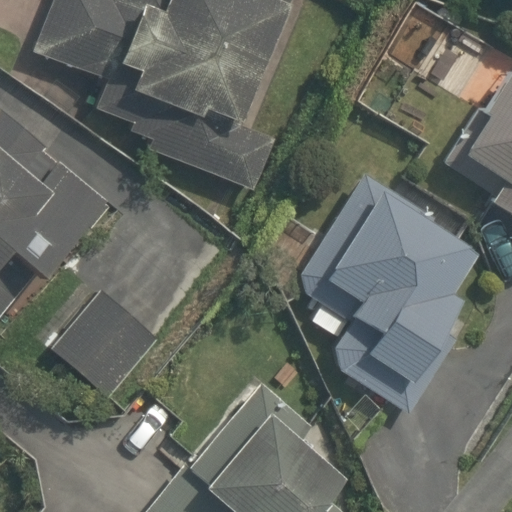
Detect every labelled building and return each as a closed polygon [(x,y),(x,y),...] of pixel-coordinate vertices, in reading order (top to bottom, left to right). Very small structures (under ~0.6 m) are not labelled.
[(134,0),(133,5),(117,0),(51,0),(32,55),(106,81),(93,119),(122,129),(114,150),(246,196),(265,142),(246,135),(290,9),(262,0),(134,0)] [(511,89),(469,167),(507,189),(485,228),(511,243),(511,89)] [(0,299),(16,279),(36,294),(99,213),(33,162),(47,143),(0,106),(0,299)] [(322,370),(404,421),(464,326),(445,314),(482,255),(358,177),(283,296),(344,335),(322,370)] [(157,346),(99,299),(53,355),(111,402),(157,346)] [(371,511),(352,454),(279,392),(175,511),(371,511)]
